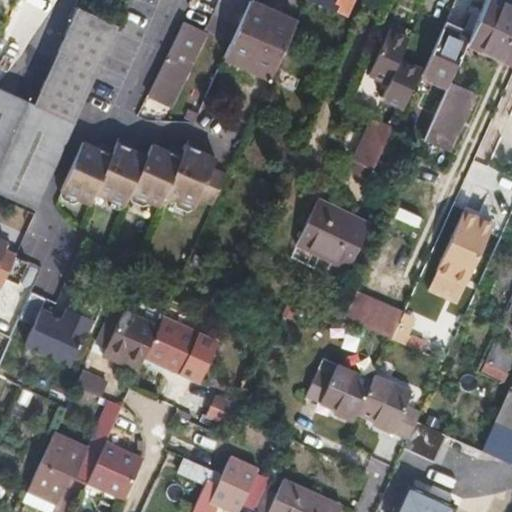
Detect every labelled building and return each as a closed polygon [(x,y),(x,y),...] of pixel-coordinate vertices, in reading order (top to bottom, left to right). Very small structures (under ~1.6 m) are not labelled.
[(131,0),(126,10),(151,22),(160,0),(131,0)] [(246,0),(221,0),(214,15),(239,26),(250,1),(246,0)] [(316,0),(347,14),(353,0),(316,0)] [(511,8),(494,0),(487,0),(472,34),(468,44),(501,59),(511,35),(511,8)] [(231,43),(223,61),(270,82),(297,23),(250,1),(239,26),(231,43)] [(73,122),(76,123),(101,66),(113,39),(119,26),(78,7),(34,104),(0,88),(0,191),(34,207),(73,122)] [(239,26),(214,15),(207,32),(231,43),(239,26)] [(183,22),(158,76),(177,84),(202,31),(183,22)] [(472,34),(447,22),(422,76),(447,89),(450,83),(468,44),(472,34)] [(389,31),(370,75),(389,84),(382,98),(403,108),(422,70),(400,60),(409,40),(389,31)] [(511,35),(501,59),(511,63),(511,35)] [(113,39),(101,66),(126,78),(138,50),(113,39)] [(447,89),(433,122),(451,131),(469,92),(450,83),(447,89)] [(392,130),(371,120),(349,171),(369,180),(392,130)] [(79,153),(65,146),(53,174),(66,180),(61,190),(63,191),(64,198),(74,203),(78,201),(79,199),(91,204),(96,192),(107,197),(107,199),(108,204),(118,209),(123,207),(124,205),(125,205),(131,193),(132,194),(133,201),(143,206),(148,204),(149,202),(160,207),(165,195),(177,200),(176,202),(178,207),(188,212),(192,210),(193,208),(195,208),(217,160),(202,153),(204,148),(190,141),(187,146),(184,153),(170,147),(168,152),(153,145),(147,157),(133,150),(135,145),(120,138),(118,143),(115,150),(101,144),(98,149),(84,142),(79,153)] [(318,199),(296,245),(349,270),(371,225),(318,199)] [(466,283),(491,228),(480,223),(482,219),(464,210),(437,270),(466,283)] [(493,224),(482,219),(480,223),(491,228),(493,224)] [(0,285),(2,287),(18,251),(6,246),(7,242),(0,238),(0,285)] [(195,256),(188,272),(204,279),(212,263),(195,256)] [(48,298),(32,291),(20,319),(34,325),(26,345),(72,365),(98,306),(74,295),(64,319),(43,310),(48,298)] [(355,292),(344,318),(392,340),(400,322),(404,314),(355,292)] [(144,358),(191,380),(209,341),(162,319),(158,328),(123,312),(105,351),(140,366),(144,358)] [(412,327),(400,322),(392,340),(404,345),(412,327)] [(482,373),(507,378),(511,352),(511,345),(489,340),(482,373)] [(136,374),(140,366),(105,351),(102,358),(136,374)] [(320,369),(308,394),(337,408),(336,411),(357,420),(360,412),(374,382),(338,364),(333,375),(320,369)] [(77,387),(101,398),(107,383),(83,373),(77,387)] [(377,375),(374,382),(360,412),(375,420),(374,423),(409,439),(416,422),(421,412),(405,405),(411,392),(377,375)] [(511,428),(511,387),(496,421),(511,428)] [(209,414),(232,424),(236,415),(240,406),(217,396),(209,414)] [(53,435),(28,490),(58,503),(70,475),(88,483),(105,445),(123,408),(110,401),(87,449),(53,435)] [(409,439),(404,448),(434,461),(441,444),(470,456),(474,447),(446,435),(416,422),(409,439)] [(105,445),(88,483),(125,499),(142,461),(105,445)] [(222,488),(206,480),(191,511),(211,511),(215,505),(229,511),(244,511),(263,473),(235,460),(222,488)] [(284,481),(269,511),(340,511),(342,508),(284,481)] [(408,484),(395,511),(453,511),(456,507),(408,484)]
